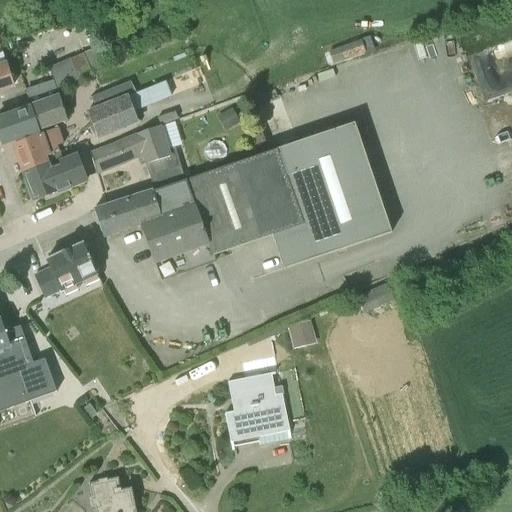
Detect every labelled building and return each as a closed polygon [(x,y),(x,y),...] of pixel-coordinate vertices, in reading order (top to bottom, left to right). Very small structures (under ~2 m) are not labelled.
[(160,16),(153,30),(166,37),(173,23),(160,16)] [(361,40),(328,52),(333,64),(366,52),(361,40)] [(57,89),(93,73),(84,52),(50,67),(54,80),(39,86),(42,94),(29,98),(30,102),(40,133),(68,122),(67,120),(58,94),(57,89)] [(0,91),(13,86),(6,63),(0,64),(0,91)] [(95,108),(138,92),(133,80),(91,97),(95,108)] [(0,140),(1,143),(37,131),(38,132),(40,132),(30,102),(15,107),(18,114),(0,120),(0,140)] [(133,124),(131,119),(127,111),(125,102),(85,115),(95,139),(96,139),(99,147),(123,137),(120,129),(133,124)] [(232,109),(217,117),(225,131),(240,122),(232,109)] [(182,177),(176,179),(177,182),(199,248),(210,245),(214,255),(273,236),(284,267),(311,258),(391,232),(354,123),(293,143),(276,149),(260,154),(183,180),(182,177)] [(176,179),(182,177),(173,149),(168,151),(160,125),(136,133),(89,152),(97,174),(121,165),(143,155),(154,191),(177,182),(176,179)] [(45,159),(61,153),(54,134),(52,131),(44,134),(39,135),(14,144),(25,174),(47,165),(45,159)] [(87,180),(77,156),(64,161),(61,153),(45,159),(47,165),(25,174),(35,201),(87,180)] [(199,248),(177,182),(154,191),(94,209),(103,237),(140,225),(154,264),(155,264),(162,280),(215,261),(214,255),(210,245),(199,248)] [(93,278),(98,275),(83,243),(47,260),(50,268),(34,275),(45,300),(62,292),(93,278)] [(363,314),(395,301),(388,284),(356,297),(363,314)] [(293,344),(315,338),(310,320),(288,326),(293,344)] [(0,321),(0,412),(57,392),(36,334),(25,339),(20,326),(4,333),(0,321)] [(290,431),(283,393),(276,395),(272,375),(274,375),(274,373),(228,382),(233,411),(226,413),(231,441),(290,431)] [(96,414),(88,403),(81,408),(90,419),(96,414)] [(94,511),(136,511),(131,488),(121,489),(118,478),(89,484),(94,511)]
